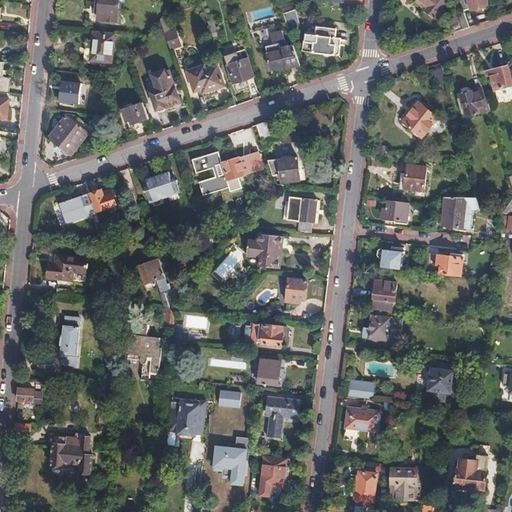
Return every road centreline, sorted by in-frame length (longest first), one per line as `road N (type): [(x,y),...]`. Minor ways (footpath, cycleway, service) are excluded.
road 1 (residential): [(311,511),(365,75)]
road 2 (residential): [(25,188),(365,75)]
road 3 (residential): [(25,188),(0,453)]
road 4 (residential): [(44,0),(25,188)]
road 5 (residential): [(369,73),(511,27)]
